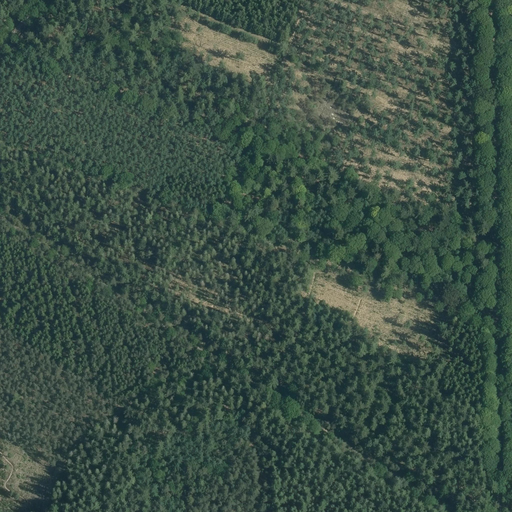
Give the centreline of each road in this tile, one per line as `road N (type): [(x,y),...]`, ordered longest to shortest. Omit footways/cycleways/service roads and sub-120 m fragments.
road 1 (track): [(227,365),(0,216)]
road 2 (track): [(447,511),(227,365)]
road 3 (track): [(495,287),(492,45)]
road 4 (track): [(498,466),(495,287)]
